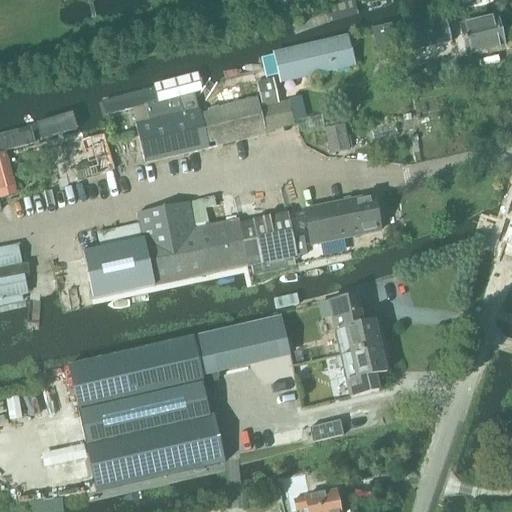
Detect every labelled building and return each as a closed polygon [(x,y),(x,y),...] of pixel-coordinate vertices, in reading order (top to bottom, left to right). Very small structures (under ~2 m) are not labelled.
[(467,56),(504,47),(497,19),(460,27),(467,56)] [(420,51),(419,49),(443,43),(443,45),(451,43),(445,21),(406,30),(412,53),(420,51)] [(396,51),(392,31),(390,25),(371,30),(377,55),(382,54),(396,51)] [(271,53),(280,87),(355,68),(346,33),(271,53)] [(145,163),(265,135),(295,128),(289,101),(278,104),(273,81),(259,84),(255,82),(232,88),(235,102),(188,113),(149,122),(136,125),(145,163)] [(102,101),(106,115),(158,100),(154,86),(102,101)] [(184,96),(145,106),(149,122),(188,113),(184,96)] [(32,125),(0,132),(0,151),(36,142),(32,125)] [(324,130),(330,156),(350,151),(344,125),(324,130)] [(0,192),(15,188),(5,152),(0,153),(0,192)] [(380,230),(372,195),(304,211),(312,245),(380,230)] [(92,301),(220,274),(221,274),(225,291),(248,286),(245,269),(297,257),(288,214),(239,225),(239,220),(209,227),(204,200),(137,214),(143,240),(82,253),(92,301)] [(23,274),(29,273),(27,266),(21,267),(17,247),(0,250),(0,307),(1,307),(0,300),(0,299),(27,295),(23,274)] [(350,396),(378,390),(375,377),(386,375),(374,322),(363,324),(357,296),(328,302),(350,396)] [(203,386),(198,364),(219,360),(220,363),(228,362),(230,370),(244,367),(289,357),(281,318),(68,367),(79,414),(86,446),(96,492),(222,463),(212,417),(210,417),(202,386),(203,386)] [(312,444),(343,437),(339,422),(309,429),(312,444)] [(307,511),(340,511),(336,492),(309,498),(307,485),(285,490),(288,503),(294,501),(295,511),(298,511),(307,510),(307,511)]
